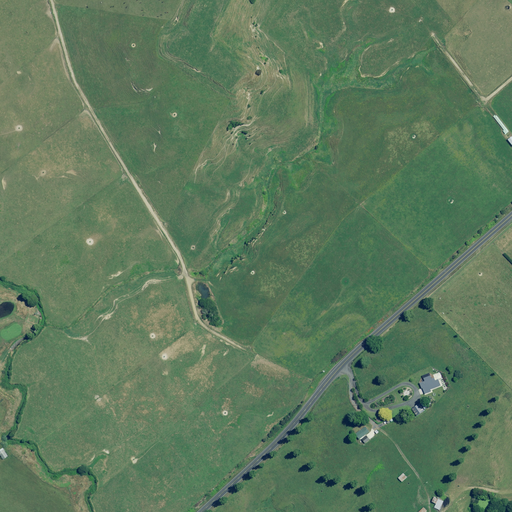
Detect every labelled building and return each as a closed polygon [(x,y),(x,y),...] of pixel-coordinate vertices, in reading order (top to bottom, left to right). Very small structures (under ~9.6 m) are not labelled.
[(433,379),(431,376),(425,379),(426,381),(421,383),(426,394),(432,392),(431,390),(441,386),(439,379),(436,380),(435,378),(433,379)] [(422,407),(421,405),(413,410),(418,416),(423,413),(420,408),(422,407)] [(370,432),(366,427),(357,435),(361,440),(370,432)] [(9,457),(4,449),(0,451),(0,453),(4,460),(9,457)] [(408,477),(404,474),(399,478),(404,483),(406,481),(405,480),(408,477)] [(445,501),(435,497),(433,502),(437,505),(435,508),(440,510),(445,501)]
